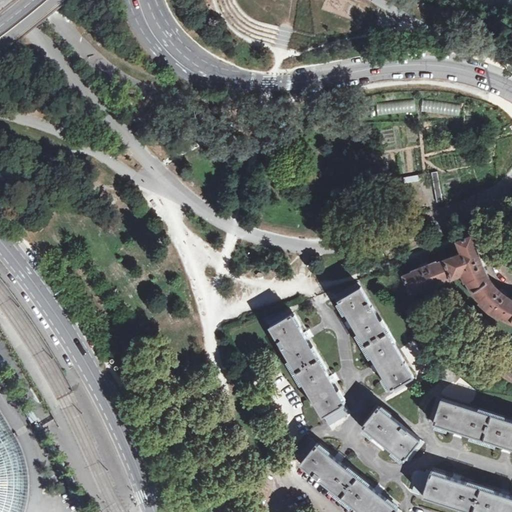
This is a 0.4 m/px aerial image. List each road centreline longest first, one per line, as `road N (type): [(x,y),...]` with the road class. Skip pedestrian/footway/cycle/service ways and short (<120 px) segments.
road 1 (secondary): [(511,87),(461,66),(400,64),(232,83),(168,51)]
road 2 (unclassified): [(153,511),(89,369),(0,240)]
